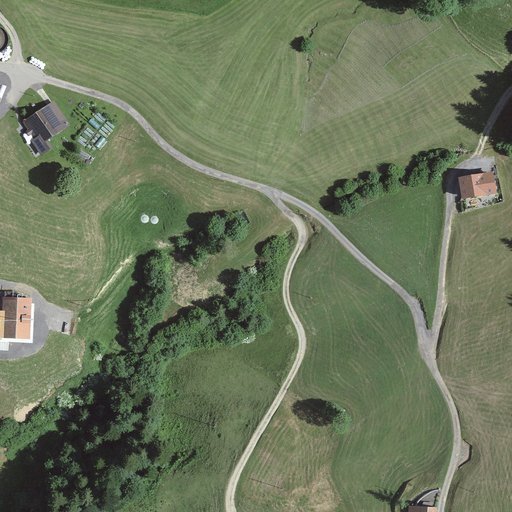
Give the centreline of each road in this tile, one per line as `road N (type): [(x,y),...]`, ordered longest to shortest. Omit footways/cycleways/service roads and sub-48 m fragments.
road 1 (unclassified): [(0,67),(107,102),(188,158),(291,200),(348,244),(406,296),(423,326),(454,409),(454,459)]
road 2 (track): [(266,190),(307,236),(286,292),(306,343),(233,475),(230,511)]
road 3 (track): [(430,358),(448,189),(478,163),(511,92)]
